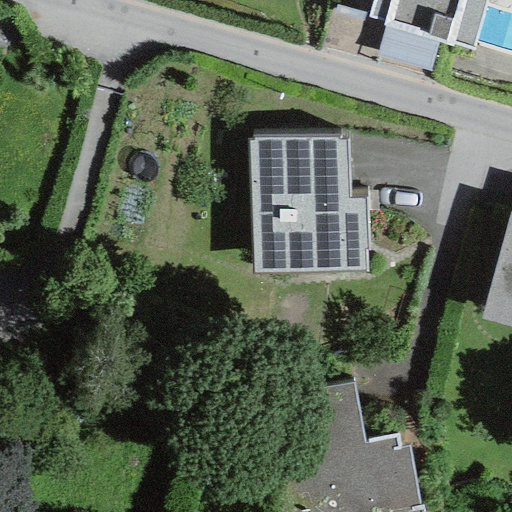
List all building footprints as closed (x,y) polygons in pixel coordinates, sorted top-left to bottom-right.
[(373,0),(368,16),(472,46),(485,0),(373,0)] [(346,129),(245,133),(250,271),(368,266),(366,190),(349,191),(346,129)] [(448,172),(446,137),(388,140),(390,175),(448,172)] [(511,210),(511,211),(483,309),(511,317),(511,210)] [(397,444),(395,431),(364,437),(353,378),(273,392),(284,451),(267,454),(277,511),(420,511),(408,442),(397,444)]
